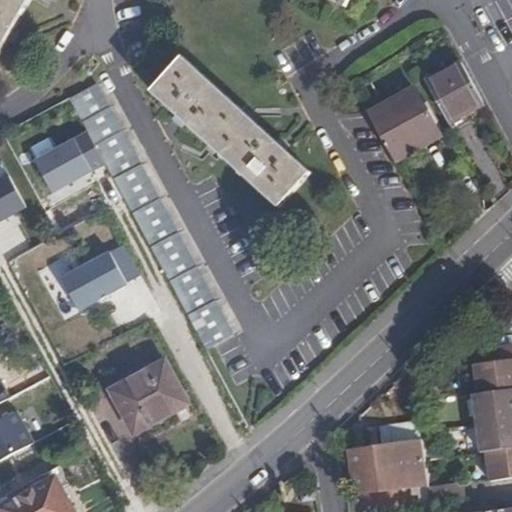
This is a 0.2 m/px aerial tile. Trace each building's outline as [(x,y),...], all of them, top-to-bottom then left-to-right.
[(0,0),(0,60),(35,0),(0,0)] [(157,92),(282,208),(314,174),(189,58),(157,92)] [(448,126),(482,108),(461,67),(427,86),(448,126)] [(412,84),(366,107),(390,155),(437,131),(412,84)] [(102,87),(75,102),(211,351),(218,347),(239,336),(102,87)] [(54,197),(102,178),(87,140),(39,160),(54,197)] [(0,230),(38,216),(24,180),(0,189),(0,230)] [(130,245),(78,267),(73,255),(41,268),(63,320),(147,285),(130,245)] [(511,343),(495,346),(502,389),(511,388),(511,343)] [(480,361),(485,392),(502,389),(495,346),(488,347),(490,360),(480,361)] [(191,404),(175,371),(168,358),(115,388),(121,400),(138,430),(191,404)] [(511,418),(511,388),(502,389),(507,419),(511,418)] [(480,393),(483,422),(507,419),(502,389),(485,392),(480,393)] [(5,412),(0,414),(0,433),(13,427),(5,412)] [(507,419),(483,422),(486,450),(493,450),(511,447),(507,419)] [(364,491),(434,482),(428,438),(357,447),(364,491)] [(497,477),(511,474),(511,452),(511,447),(493,450),(497,477)] [(78,511),(61,478),(5,508),(6,511),(78,511)] [(469,480),(435,484),(437,500),(470,495),(469,480)]
